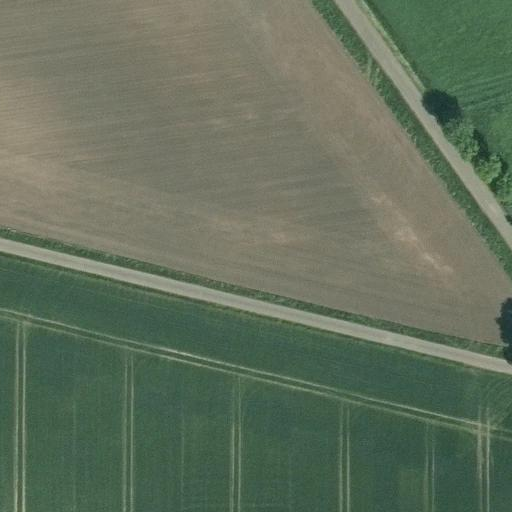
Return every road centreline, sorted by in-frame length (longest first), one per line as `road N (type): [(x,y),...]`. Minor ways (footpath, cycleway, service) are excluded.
road 1 (residential): [(511,370),(200,294),(0,234)]
road 2 (residential): [(344,0),(511,241)]
